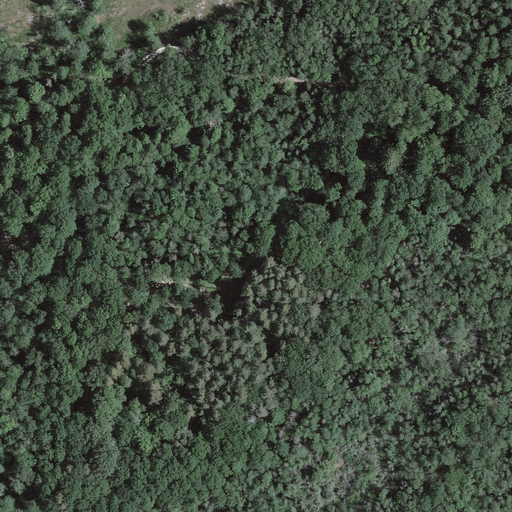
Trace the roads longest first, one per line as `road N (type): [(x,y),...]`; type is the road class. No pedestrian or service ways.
road 1 (track): [(0,204),(129,74),(165,50),(263,80),(436,94),(473,107),(511,146)]
road 2 (track): [(511,154),(407,179),(383,169),(362,145),(351,83)]
